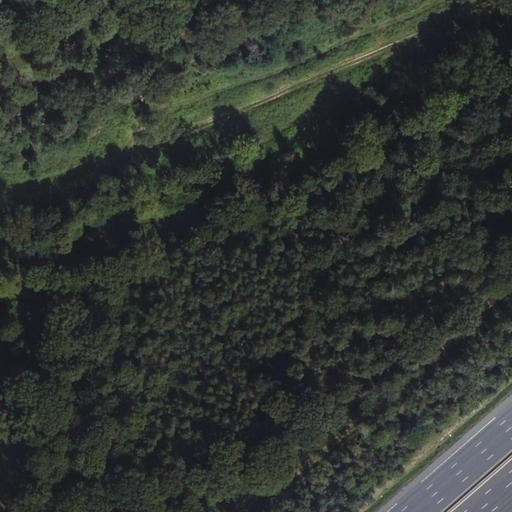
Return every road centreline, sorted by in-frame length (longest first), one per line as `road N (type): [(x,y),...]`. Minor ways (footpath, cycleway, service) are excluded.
road 1 (track): [(0,198),(215,124),(500,0)]
road 2 (track): [(511,278),(461,337),(383,404),(234,511)]
road 3 (motorway): [(511,425),(413,511)]
